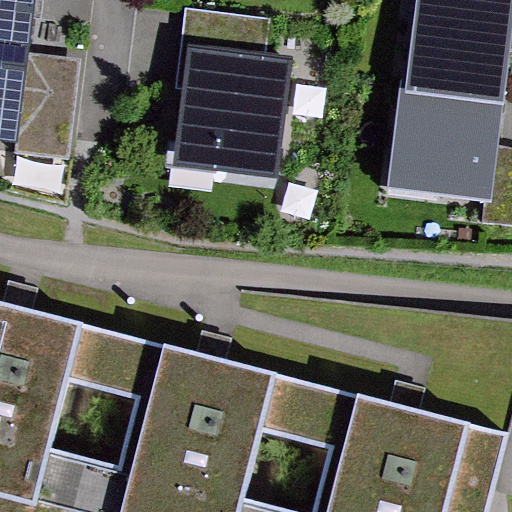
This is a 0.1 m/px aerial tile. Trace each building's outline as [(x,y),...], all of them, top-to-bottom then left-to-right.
[(0,0),(0,26),(47,32),(51,0),(0,0)] [(511,85),(511,0),(447,0),(441,80),(511,85)] [(198,11),(194,49),(279,57),(283,18),(198,11)] [(47,32),(0,26),(0,133),(34,138),(44,58),(47,32)] [(279,57),(194,49),(184,162),(292,171),(301,59),(279,57)] [(84,64),(44,58),(34,138),(32,152),(72,157),(84,64)] [(511,85),(441,80),(432,186),(511,192),(511,85)] [(76,314),(0,294),(0,511),(498,511),(511,460),(511,424),(468,413),(275,365),(76,314)]
